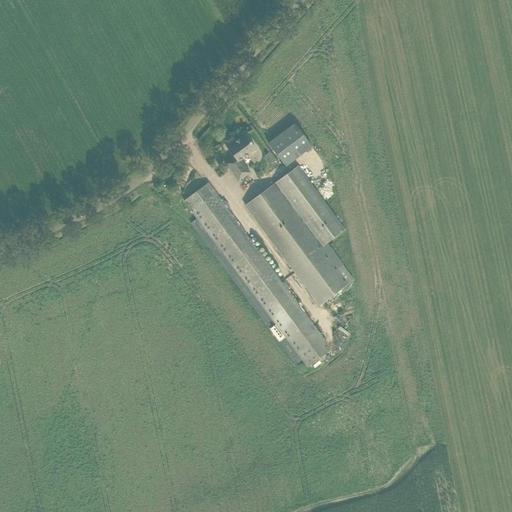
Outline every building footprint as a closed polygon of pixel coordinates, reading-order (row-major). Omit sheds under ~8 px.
[(293,123),(265,142),(282,166),(310,147),(293,123)] [(240,160),(255,149),(245,135),(238,140),(237,138),(226,147),(233,157),(224,163),(238,182),(249,173),(240,160)] [(275,182),(321,247),(345,229),(297,166),(275,182)] [(244,205),(319,305),(353,280),(342,265),(337,269),(321,247),(275,182),(244,205)] [(189,209),(306,363),(327,348),(322,341),(325,339),(213,191),(207,183),(184,201),(189,209)]
